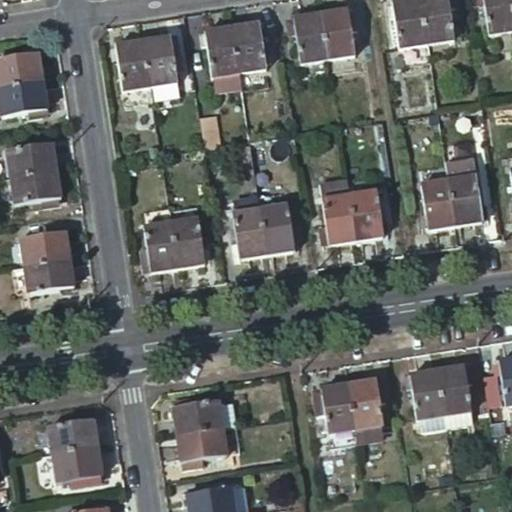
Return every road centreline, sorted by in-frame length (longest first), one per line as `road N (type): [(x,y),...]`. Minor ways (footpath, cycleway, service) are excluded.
road 1 (residential): [(118,348),(511,287)]
road 2 (residential): [(118,348),(65,20)]
road 3 (unknown): [(376,0),(410,303)]
road 4 (residential): [(142,511),(118,348)]
road 5 (residential): [(195,0),(65,20)]
